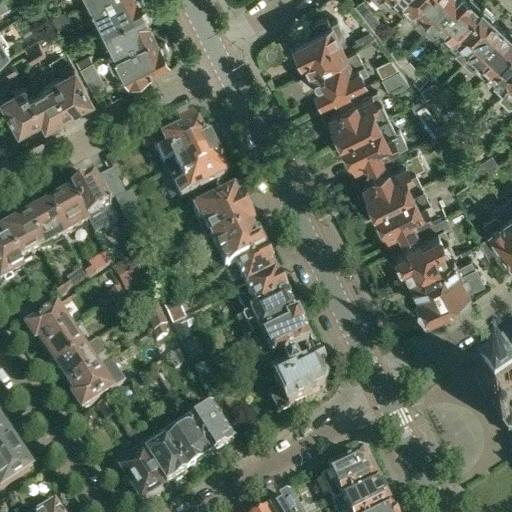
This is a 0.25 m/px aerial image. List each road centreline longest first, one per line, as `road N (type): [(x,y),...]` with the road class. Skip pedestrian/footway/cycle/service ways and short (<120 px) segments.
road 1 (residential): [(383,392),(224,66)]
road 2 (residential): [(1,190),(224,66)]
road 3 (residential): [(196,511),(383,392)]
road 4 (residential): [(103,511),(0,358)]
road 5 (residential): [(383,392),(511,300)]
road 6 (residential): [(441,511),(383,392)]
